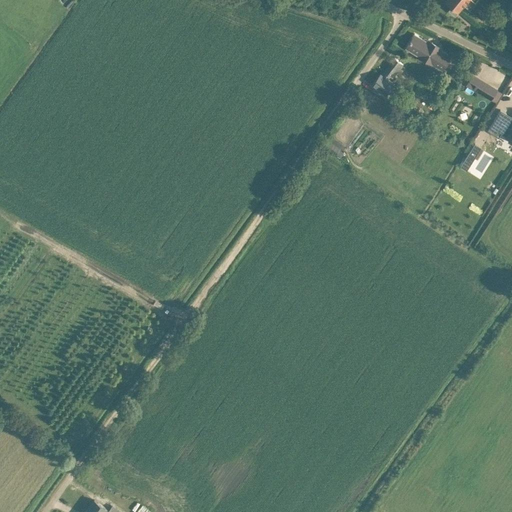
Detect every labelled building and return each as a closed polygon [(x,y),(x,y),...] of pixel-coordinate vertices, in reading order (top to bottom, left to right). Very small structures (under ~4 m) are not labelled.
[(446,0),(445,1),(452,6),(449,10),(455,14),(457,11),(458,11),(467,0),(446,0)] [(428,39),(427,41),(419,36),(414,33),(412,38),(411,40),(411,39),(410,41),(406,47),(442,69),(451,55),(441,49),(442,47),(428,39)] [(390,80),(403,63),(395,57),(384,71),(390,75),(388,78),(390,80)] [(388,78),(390,75),(384,71),(382,74),(380,73),(372,84),(386,95),(395,84),(390,80),(388,78)] [(491,100),(498,89),(473,74),(469,79),(477,83),(473,89),(491,100)] [(416,99),(406,92),(397,105),(418,120),(422,114),(411,106),(416,99)] [(500,109),(487,130),(495,135),(498,137),(501,133),(505,135),(505,136),(506,136),(511,139),(511,140),(511,119),(511,117),(500,109)] [(475,143),(464,160),(470,164),(481,147),(475,143)] [(109,511),(106,509),(106,508),(95,500),(85,511),(121,511),(113,506),(109,511)] [(149,511),(152,508),(142,503),(136,511),(149,511)]
